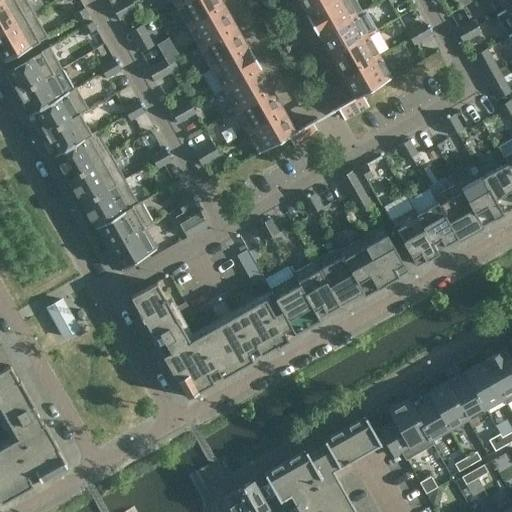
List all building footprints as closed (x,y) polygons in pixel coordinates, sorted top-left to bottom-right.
[(26,0),(0,0),(0,31),(34,12),(26,0)] [(127,13),(136,8),(131,0),(121,0),(120,1),(127,13)] [(220,0),(184,0),(176,5),(187,26),(224,5),(220,0)] [(299,0),(307,13),(305,13),(306,14),(331,0),(299,0)] [(355,0),(331,0),(306,14),(318,35),(362,10),(355,0)] [(511,0),(499,0),(505,10),(511,5),(511,0)] [(120,1),(112,6),(119,18),(127,13),(120,1)] [(224,5),(187,26),(199,47),(236,26),(224,5)] [(77,21),(89,14),(85,7),(73,14),(77,21)] [(362,10),(318,35),(318,36),(319,36),(331,55),(367,35),(356,15),(362,11),(362,10)] [(0,54),(4,61),(48,37),(34,12),(0,31),(0,54)] [(471,37),(480,32),(473,20),(464,25),(471,37)] [(92,21),(80,28),(84,35),(96,28),(92,21)] [(424,22),(415,27),(422,39),(431,34),(424,22)] [(471,37),(464,25),(456,30),(463,42),(471,37)] [(199,47),(211,68),(249,47),(248,46),(247,46),(236,26),(199,47)] [(415,27),(407,32),(414,44),(422,39),(415,27)] [(367,35),(331,55),(342,76),(379,56),(367,35)] [(141,52),(154,46),(148,37),(136,44),(141,52)] [(62,67),(49,46),(6,71),(18,92),(62,67)] [(211,68),(223,89),(261,67),(249,47),(211,68)] [(486,48),(474,55),(486,76),(498,69),(486,48)] [(379,56),(342,76),(354,97),(337,107),(344,119),(369,106),(362,94),(391,77),(379,56)] [(117,64),(114,58),(100,66),(103,72),(117,64)] [(156,64),(163,76),(172,71),(165,59),(156,64)] [(103,72),(106,78),(120,70),(117,64),(103,72)] [(154,81),(163,76),(156,64),(147,68),(154,81)] [(62,67),(18,92),(30,113),(76,87),(76,86),(65,93),(54,73),(62,68),(62,67)] [(223,89),(235,110),(271,89),(260,69),(261,68),(261,67),(223,89)] [(510,91),(498,69),(486,76),(498,98),(510,91)] [(76,87),(30,113),(30,114),(33,112),(44,133),(88,108),(76,87)] [(235,110),(247,131),(283,110),(271,89),(235,110)] [(123,108),(127,114),(141,106),(137,100),(123,108)] [(180,105),(187,118),(195,113),(188,100),(180,105)] [(511,117),(504,103),(498,106),(506,120),(511,117)] [(178,122),(187,118),(180,105),(171,110),(178,122)] [(127,114),(130,120),(144,112),(141,106),(127,114)] [(54,155),(97,130),(91,133),(80,113),(88,109),(88,108),(44,133),(56,153),(53,155),(54,155)] [(247,131),(259,152),(288,136),(295,147),(319,134),(312,121),(295,131),(283,110),(247,131)] [(462,128),(454,114),(448,117),(456,131),(462,128)] [(456,131),(448,117),(442,120),(450,134),(456,131)] [(97,130),(54,155),(54,156),(53,157),(61,171),(62,170),(67,179),(111,155),(97,130)] [(417,153),(409,139),(403,143),(411,156),(417,153)] [(219,155),(212,142),(203,147),(210,159),(219,155)] [(411,156),(403,143),(397,146),(405,160),(411,156)] [(201,164),(210,159),(203,147),(195,152),(201,164)] [(168,154),(165,148),(151,156),(154,162),(168,154)] [(511,174),(511,151),(502,157),(511,174)] [(154,162),(157,168),(171,160),(168,154),(154,162)] [(67,179),(81,203),(124,178),(111,155),(67,179)] [(502,212),(503,212),(511,206),(511,174),(502,157),(505,163),(482,176),(502,212)] [(359,168),(366,179),(373,175),(366,163),(359,168)] [(356,204),(367,198),(352,172),(341,178),(356,204)] [(482,225),(503,213),(503,212),(502,212),(482,176),(461,188),(458,182),(457,183),(482,226),(483,226),(482,225)] [(124,178),(81,203),(86,212),(85,213),(93,227),(94,226),(95,227),(141,201),(140,200),(138,202),(124,178)] [(482,226),(457,183),(433,196),(458,240),(482,226)] [(193,199),(190,193),(176,201),(179,207),(193,199)] [(323,206),(315,193),(309,196),(317,210),(323,206)] [(317,210),(309,196),(303,199),(310,213),(317,210)] [(458,240),(433,196),(433,197),(436,202),(416,213),(413,208),(412,208),(437,253),(438,252),(436,248),(443,244),(444,244),(456,237),(458,240)] [(183,213),(197,205),(193,199),(179,207),(183,213)] [(141,201),(95,227),(95,228),(98,226),(101,233),(100,233),(108,247),(153,222),(141,201)] [(176,217),(187,237),(208,225),(197,205),(183,213),(176,217)] [(437,253),(412,208),(391,220),(415,264),(424,259),(424,260),(437,253)] [(270,218),(264,221),(271,235),(277,232),(270,218)] [(264,221),(258,225),(265,239),(271,235),(264,221)] [(153,222),(108,247),(116,261),(117,261),(121,268),(157,248),(145,227),(153,223),(153,222)] [(385,282),(386,282),(398,275),(398,274),(406,269),(382,225),(360,238),(385,282)] [(363,294),(364,295),(386,282),(385,282),(360,238),(340,249),(338,247),(337,247),(364,293),(363,294)] [(253,280),(264,275),(251,246),(241,250),(253,280)] [(338,304),(345,300),(362,291),(363,294),(364,293),(337,247),(313,261),(338,304)] [(313,261),(292,273),(319,320),(320,319),(317,315),(325,311),(338,304),(313,261)] [(319,320),(292,273),(294,275),(269,289),(281,310),(295,334),(296,333),(295,332),(302,328),(302,329),(319,320)] [(143,321),(144,321),(163,355),(162,355),(177,381),(178,380),(187,397),(214,382),(213,381),(221,376),(221,377),(253,359),(252,358),(276,345),(277,346),(289,339),(288,338),(295,334),(281,310),(274,314),(265,298),(189,340),(156,282),(131,296),(139,312),(138,312),(143,321)] [(61,299),(48,307),(64,336),(78,328),(61,299)] [(482,361),(502,396),(506,403),(511,399),(511,363),(504,349),(482,361)] [(502,396),(482,361),(464,371),(484,406),(502,396)] [(0,407),(17,438),(0,447),(0,501),(1,502),(33,484),(32,483),(40,479),(40,480),(67,465),(57,448),(58,448),(44,422),(43,423),(32,404),(34,404),(20,379),(19,380),(10,365),(0,370),(0,407)] [(484,406),(464,371),(446,382),(466,417),(484,406)] [(466,417),(446,382),(428,392),(448,427),(466,417)] [(428,392),(410,402),(430,437),(448,427),(428,392)] [(430,437),(410,402),(408,399),(372,419),(392,455),(401,450),(406,458),(433,443),(430,437)] [(349,511),(327,473),(370,449),(366,442),(376,436),(365,416),(324,440),(326,444),(308,454),(306,450),(264,473),(268,481),(279,500),(283,498),(291,511),(349,511)] [(511,440),(511,430),(502,436),(506,444),(511,440)] [(488,439),(495,450),(506,444),(502,436),(499,433),(488,439)] [(476,451),(465,457),(469,465),(480,459),(476,451)] [(454,463),(459,471),(469,465),(465,457),(454,463)] [(483,464),(472,470),(477,478),(488,472),(483,464)] [(472,470),(462,476),(466,484),(477,478),(472,470)] [(419,482),(426,493),(436,487),(430,476),(419,482)] [(258,511),(266,507),(251,481),(225,496),(230,505),(228,506),(229,506),(230,505),(233,511),(258,511)] [(496,511),(511,511),(511,498),(494,509),(496,511)]
